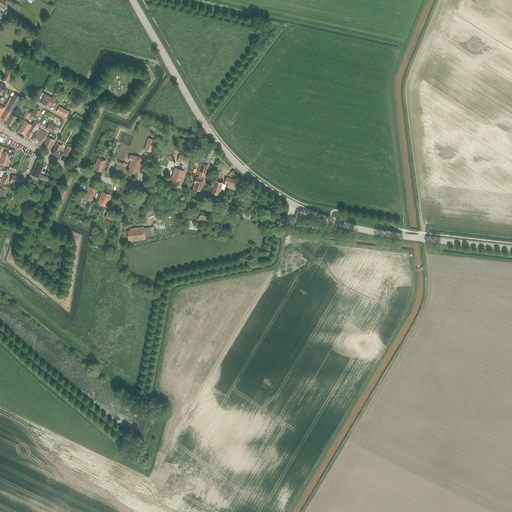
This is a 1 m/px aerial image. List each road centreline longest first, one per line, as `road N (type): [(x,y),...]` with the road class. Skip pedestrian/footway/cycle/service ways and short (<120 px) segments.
road 1 (secondary): [(300,208),(218,143),(131,0)]
road 2 (track): [(422,233),(404,94),(438,0)]
road 3 (secondary): [(511,249),(376,233),(300,208)]
road 4 (unclassified): [(300,208),(277,223),(122,184)]
